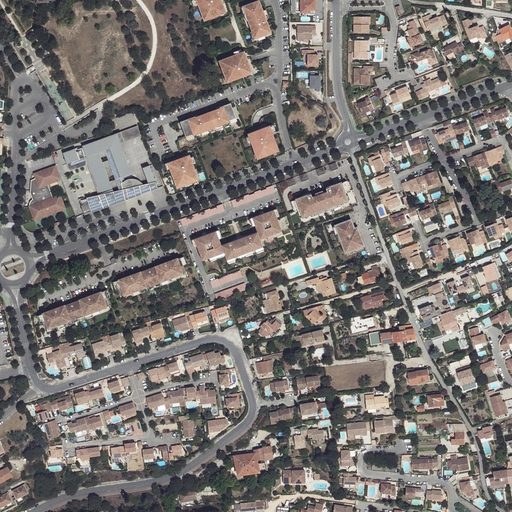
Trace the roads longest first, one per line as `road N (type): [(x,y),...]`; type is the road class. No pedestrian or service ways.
road 1 (residential): [(33,511),(67,497),(176,476),(248,421),(253,402),(235,352),(222,341),(128,365)]
road 2 (residential): [(503,511),(487,494),(468,426),(428,361),(350,148)]
road 3 (residential): [(329,150),(43,255)]
road 4 (residential): [(10,235),(14,82)]
road 5 (residential): [(376,134),(509,85)]
